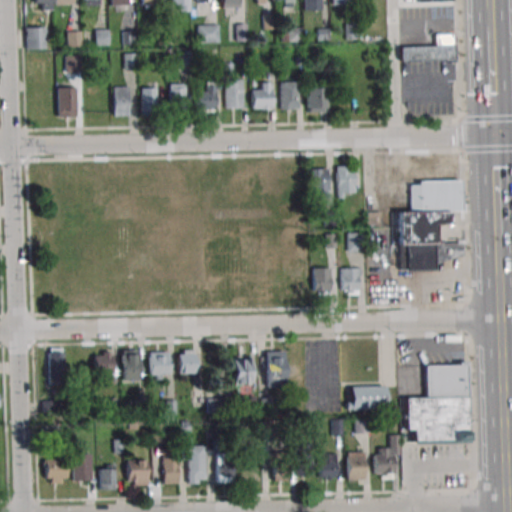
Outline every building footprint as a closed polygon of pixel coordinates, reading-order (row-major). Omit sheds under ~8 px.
[(49,0),(32,0),(33,10),(50,10),(49,0)] [(187,0),(169,0),(169,10),(188,10),(187,0)] [(282,0),(283,9),(292,9),(292,0),(282,0)] [(302,0),(303,10),(319,10),(318,0),(302,0)] [(217,43),(217,25),(196,25),(196,43),(217,43)] [(25,27),(25,49),(44,49),(44,27),(25,27)] [(280,27),(280,41),(301,41),(301,27),(280,27)] [(66,47),(80,47),(80,31),(66,31),(66,47)] [(454,61),(453,34),(435,34),(435,46),(399,47),(399,62),(454,61)] [(80,72),(80,54),(64,54),(64,72),(80,72)] [(242,108),(242,79),(223,79),(223,108),(242,108)] [(195,92),(195,112),(213,112),(213,81),(204,81),(204,92),(195,92)] [(297,81),(279,81),(279,109),(297,109),(297,81)] [(168,82),(168,110),(184,110),(184,82),(168,82)] [(270,109),(270,82),(253,82),(253,109),(270,109)] [(305,112),(330,112),(330,83),(305,83),(305,112)] [(127,116),(127,86),(112,86),(112,116),(127,116)] [(75,87),(56,87),(56,117),(75,117),(75,87)] [(155,88),(140,88),(140,115),(155,115),(155,88)] [(57,175),(62,293),(123,292),(122,262),(104,262),(104,241),(110,241),(110,252),(132,251),(131,221),(109,221),(109,230),(103,230),(102,203),(107,198),(106,191),(110,188),(131,188),(131,193),(175,193),(176,205),(198,205),(196,163),(74,167),(74,174),(57,175)] [(352,166),(336,166),(336,195),(352,195),(352,166)] [(327,169),(309,169),(309,196),(327,196),(327,169)] [(396,212),(396,270),(434,270),(434,260),(462,260),(462,243),(434,243),(434,225),(448,225),(447,211),(459,211),(459,181),(409,181),(409,211),(396,212)] [(346,252),(360,252),(360,232),(346,232),(346,252)] [(339,294),(358,294),(358,268),(339,268),(339,294)] [(311,290),(328,290),(328,270),(311,270),(311,290)] [(46,383),(62,383),(62,348),(46,348),(46,383)] [(137,350),(121,350),(121,380),(137,380),(137,350)] [(193,350),(176,350),(176,373),(193,373),(193,350)] [(264,386),(283,386),(283,351),(264,351),(264,386)] [(111,352),(93,352),(93,379),(111,379),(111,352)] [(168,378),(168,352),(148,352),(148,378),(168,378)] [(232,383),(250,383),(250,356),(232,356),(232,383)] [(466,397),(465,364),(423,365),(424,398),(466,397)] [(385,409),(385,386),(346,386),(346,409),(385,409)] [(467,444),(466,398),(403,400),(403,431),(411,431),(411,446),(467,444)] [(372,448),(372,477),(391,477),(391,455),(399,455),(399,434),(388,434),(388,448),(372,448)] [(186,483),(204,483),(204,445),(186,445),(186,483)] [(176,483),(176,451),(161,451),(161,483),(176,483)] [(346,480),(363,480),(363,452),(346,452),(346,480)] [(313,476),(313,453),(301,453),(301,476),(313,476)] [(335,453),(317,453),(317,478),(335,478),(335,453)] [(89,481),(89,454),(71,454),(71,481),(89,481)] [(271,480),(289,480),(289,455),(271,455),(271,480)] [(230,458),(214,458),(214,485),(230,485),(230,458)] [(44,482),(65,482),(65,459),(44,459),(44,482)] [(144,460),(125,460),(125,485),(144,485),(144,460)] [(98,489),(113,489),(113,463),(98,463),(98,489)]
